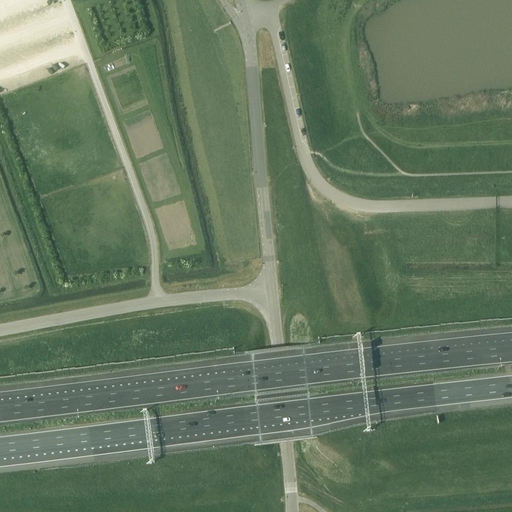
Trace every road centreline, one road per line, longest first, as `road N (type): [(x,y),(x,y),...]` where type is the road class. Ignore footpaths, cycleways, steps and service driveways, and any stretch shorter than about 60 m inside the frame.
road 1 (motorway): [(511,351),(0,413)]
road 2 (motorway): [(0,446),(511,386)]
road 3 (unclassified): [(271,291),(0,330)]
road 4 (unclassified): [(243,21),(271,291)]
road 5 (unclassified): [(271,291),(291,511)]
